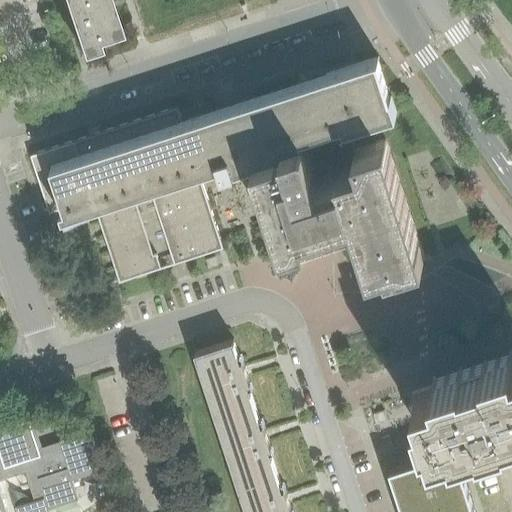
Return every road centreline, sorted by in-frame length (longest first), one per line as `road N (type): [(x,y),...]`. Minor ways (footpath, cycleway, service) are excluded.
road 1 (residential): [(0,122),(364,0)]
road 2 (residential): [(46,364),(246,299),(279,308)]
road 3 (residential): [(356,511),(300,333),(279,308)]
road 4 (secondary): [(391,0),(511,177)]
road 5 (residential): [(46,364),(0,226)]
road 6 (secondary): [(511,108),(435,0)]
